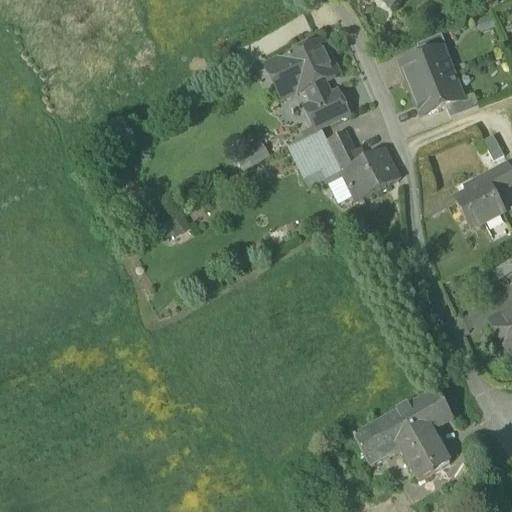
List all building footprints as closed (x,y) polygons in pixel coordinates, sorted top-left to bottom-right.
[(380,0),(391,12),(403,0),(380,0)] [(494,0),(484,0),(479,2),(485,14),(499,8),(494,0)] [(490,19),(475,25),(480,38),(495,32),(490,19)] [(417,50),(422,62),(442,54),(443,55),(447,53),(441,39),(417,50)] [(304,94),(312,110),(330,102),(322,86),(337,79),(323,50),(293,64),(291,60),(265,72),(281,105),(304,94)] [(402,70),(412,96),(453,80),(443,55),(442,54),(422,62),(402,70)] [(463,105),(453,80),(412,96),(422,122),(446,112),(463,105)] [(304,114),(315,137),(348,121),(337,99),(330,102),(312,110),(304,114)] [(446,112),(450,124),(479,112),(474,100),(463,105),(446,112)] [(384,155),(366,163),(359,167),(354,158),(344,138),(323,148),(322,149),(327,159),(315,166),(321,177),(325,185),(343,176),(346,180),(359,206),(360,206),(399,185),(384,155)] [(289,153),(305,185),(321,177),(315,166),(327,159),(322,149),(323,148),(317,139),(289,153)] [(245,175),(271,160),(260,142),(234,157),(245,175)] [(483,146),(493,167),(503,162),(493,142),(483,146)] [(361,154),(354,158),(359,167),(366,163),(361,154)] [(472,189),(475,195),(489,188),(495,199),(511,190),(511,175),(509,169),(472,189)] [(343,182),(346,180),(343,176),(325,185),(321,177),(305,185),(311,195),(326,187),(327,190),(343,182)] [(352,199),(343,182),(327,190),(337,207),(352,199)] [(504,217),(495,199),(489,188),(475,195),(456,205),(471,234),(504,217)] [(182,216),(167,224),(176,242),(192,233),(182,216)] [(511,262),(491,273),(498,285),(511,277),(511,262)] [(511,314),(491,326),(511,365),(511,364),(511,314)] [(419,487),(434,477),(431,472),(447,463),(432,438),(454,425),(438,394),(384,424),(401,455),(419,487)] [(354,441),(371,472),(401,455),(384,424),(354,441)] [(450,468),(447,463),(431,472),(434,477),(450,468)]
